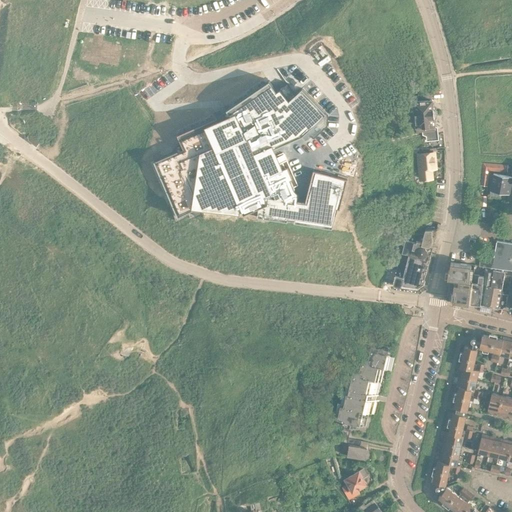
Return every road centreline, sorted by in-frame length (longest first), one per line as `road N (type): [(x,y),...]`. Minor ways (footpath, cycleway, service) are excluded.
road 1 (unclassified): [(450,226),(450,115),(422,0)]
road 2 (residential): [(435,306),(399,477),(422,511)]
